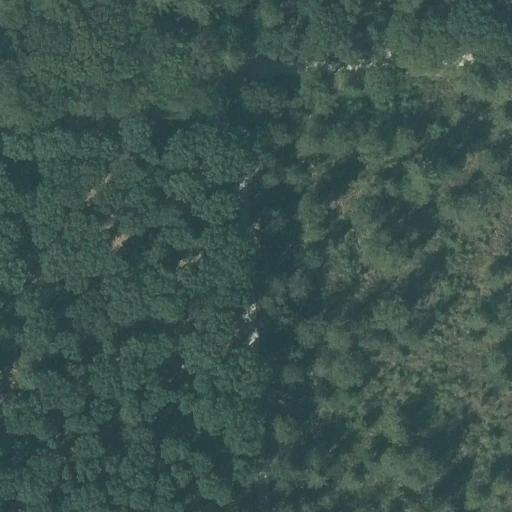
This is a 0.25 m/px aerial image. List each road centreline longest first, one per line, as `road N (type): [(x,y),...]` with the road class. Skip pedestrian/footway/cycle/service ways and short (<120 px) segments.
road 1 (track): [(288,511),(256,0)]
road 2 (track): [(0,78),(511,59)]
